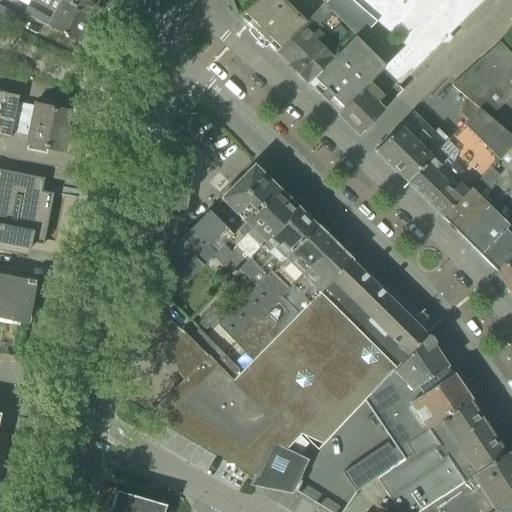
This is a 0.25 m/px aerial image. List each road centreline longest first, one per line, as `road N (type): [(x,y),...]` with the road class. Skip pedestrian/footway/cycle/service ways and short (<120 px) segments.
road 1 (residential): [(160,58),(201,76),(333,197),(447,316),(511,407)]
road 2 (tertiary): [(122,179),(71,421)]
road 3 (residential): [(511,329),(354,155)]
road 4 (residential): [(354,155),(184,0)]
road 5 (residential): [(354,155),(511,2)]
road 6 (tertiary): [(138,52),(117,134),(122,179)]
road 7 (tertiary): [(122,179),(141,142),(160,58)]
